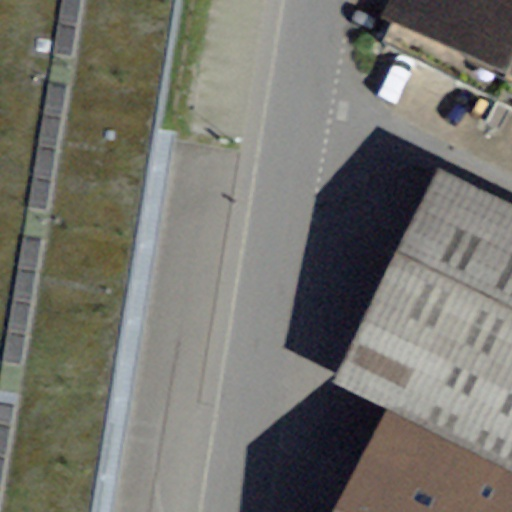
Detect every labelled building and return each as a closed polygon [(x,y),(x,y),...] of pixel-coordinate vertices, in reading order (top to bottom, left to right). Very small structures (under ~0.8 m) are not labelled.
[(0,0),(0,511),(97,511),(181,0),(0,0)] [(511,0),(406,0),(384,46),(496,102),(511,70),(511,0)] [(511,70),(496,102),(511,110),(511,70)] [(419,409),(402,443),(511,498),(511,255),(445,221),(364,382),(419,409)] [(511,511),(511,498),(402,443),(396,440),(359,511),(511,511)]
